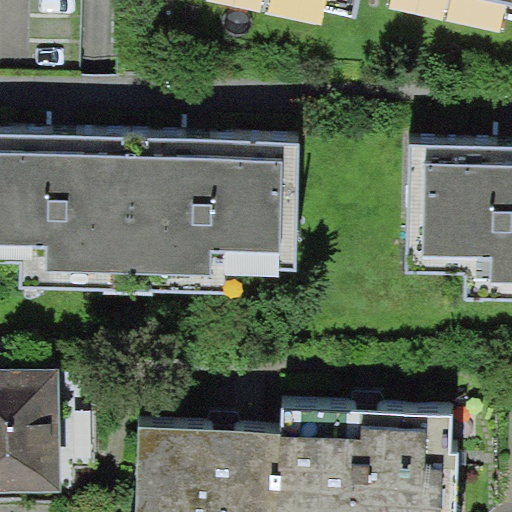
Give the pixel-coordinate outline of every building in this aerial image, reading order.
[(511,0),(291,0),(355,13),(357,0),(448,0),(511,14),(511,0)] [(302,131),(0,124),(0,254),(22,254),(18,286),(237,291),(236,268),(298,271),(302,131)] [(511,136),(410,135),(406,267),(468,269),(469,295),(511,295),(511,136)] [(63,359),(0,357),(0,492),(63,494),(63,359)] [(273,420),(135,414),(131,511),(466,511),(470,402),(273,396),(273,420)]
